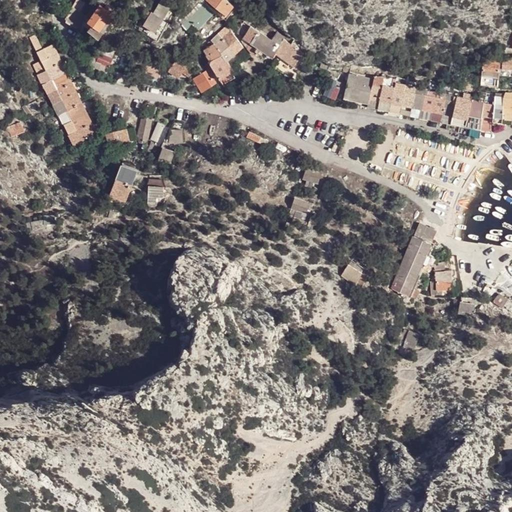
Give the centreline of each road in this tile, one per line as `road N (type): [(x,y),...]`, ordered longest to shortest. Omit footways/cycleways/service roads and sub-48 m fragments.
road 1 (unclassified): [(227,111),(304,106),(494,145)]
road 2 (unclassified): [(444,235),(409,193),(227,111)]
road 3 (unclassified): [(227,111),(91,82),(52,0)]
